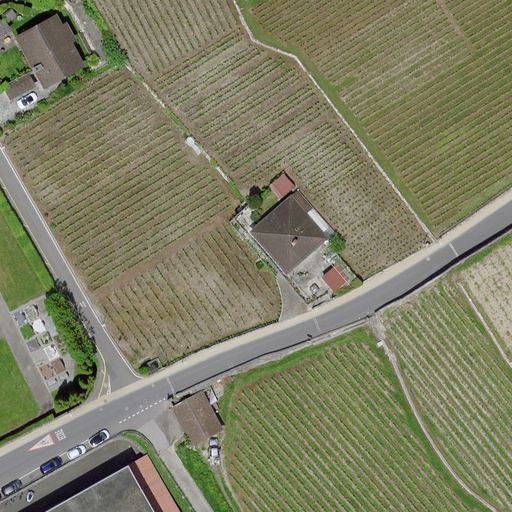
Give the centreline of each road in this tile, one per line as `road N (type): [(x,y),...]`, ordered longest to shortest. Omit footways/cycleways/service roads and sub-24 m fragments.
road 1 (unclassified): [(511,210),(372,298),(133,401)]
road 2 (residential): [(133,401),(0,162)]
road 3 (unclassified): [(133,401),(0,476)]
